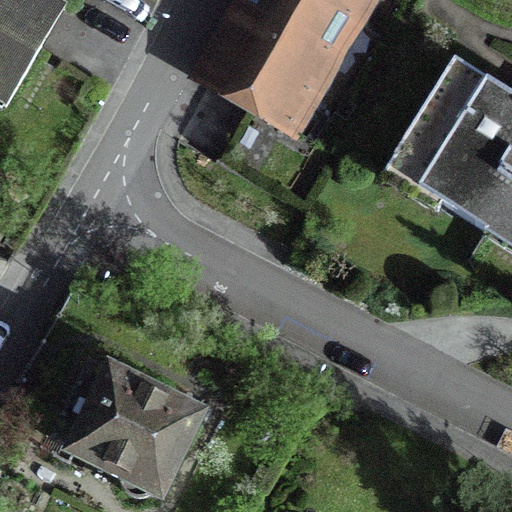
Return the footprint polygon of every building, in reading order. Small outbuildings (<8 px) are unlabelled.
[(0,0),(0,108),(3,110),(64,10),(46,0),(0,0)] [(246,109),(283,130),(358,0),(251,0),(203,84),(246,109)] [(511,102),(453,65),(382,178),(511,258),(511,102)] [(283,130),(246,109),(213,166),(303,219),(337,161),(283,130)] [(156,496),(194,419),(168,407),(86,366),(49,442),(125,480),(122,487),(123,492),(126,498),(131,502),(137,504),(143,503),(148,499),(151,494),(156,496)]
